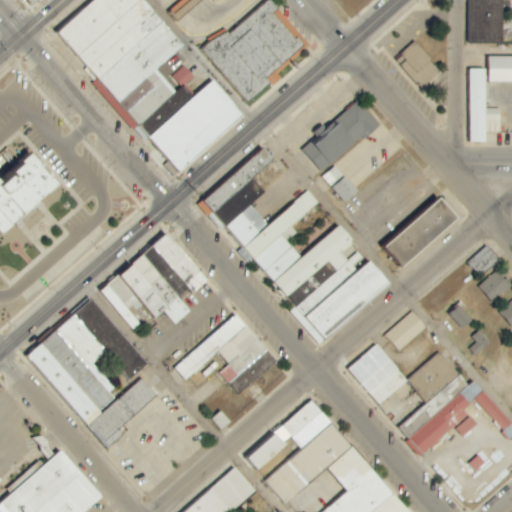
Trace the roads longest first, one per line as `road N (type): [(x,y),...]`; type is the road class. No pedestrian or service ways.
road 1 (secondary): [(436,511),(166,204)]
road 2 (trunk): [(166,204),(393,0)]
road 3 (residential): [(313,371),(491,215)]
road 4 (trunk): [(0,355),(166,204)]
road 5 (secondary): [(452,168),(307,0)]
road 6 (secondary): [(166,204),(20,37)]
road 7 (residential): [(152,511),(313,371)]
road 8 (residential): [(131,511),(2,354)]
road 9 (residential): [(452,168),(454,0)]
